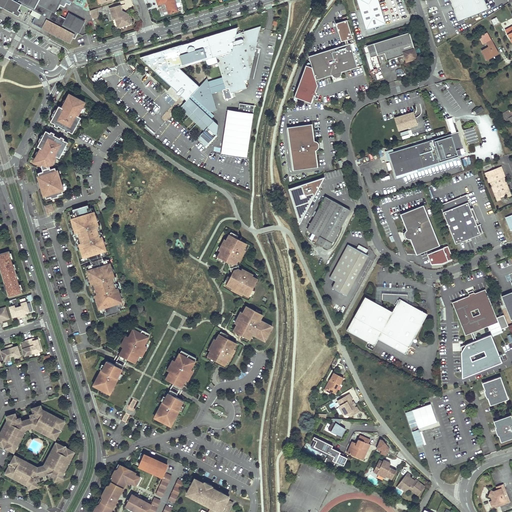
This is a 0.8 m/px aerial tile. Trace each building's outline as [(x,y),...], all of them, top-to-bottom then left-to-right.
[(0,0),(0,6),(18,16),(21,12),(18,10),(19,9),(21,4),(29,8),(33,10),(40,14),(38,18),(36,18),(34,18),(32,23),(70,43),(73,37),(74,38),(77,33),(63,25),(66,19),(65,19),(56,13),(60,5),(64,7),(66,3),(69,5),(71,2),(72,2),(73,0),(0,0)] [(179,11),(175,0),(156,0),(158,4),(165,2),(166,2),(170,13),(179,11)] [(378,4),(376,0),(357,0),(366,28),(383,23),(378,4)] [(488,10),(484,0),(448,0),(457,22),(488,10)] [(29,8),(21,4),(19,9),(26,13),(29,8)] [(122,11),(120,5),(110,8),(113,19),(115,18),(116,24),(121,22),(122,26),(127,25),(126,21),(130,20),(128,14),(123,15),(122,11)] [(99,16),(97,9),(90,11),(92,18),(99,16)] [(30,15),(36,18),(38,18),(40,14),(33,10),(30,15)] [(69,12),(65,19),(66,19),(63,25),(77,33),(79,33),(85,21),(69,12)] [(497,17),(494,12),(487,16),(492,26),(494,25),(491,20),(497,17)] [(491,20),(494,25),(499,22),(497,17),(491,20)] [(347,19),(336,23),(341,41),(353,37),(347,19)] [(261,26),(243,31),(236,33),(236,28),(195,41),(196,44),(193,45),(192,46),(191,46),(190,46),(189,46),(188,47),(187,47),(184,47),(184,45),(142,58),(172,85),(175,82),(181,88),(178,91),(177,92),(177,93),(177,94),(178,95),(179,95),(180,95),(180,94),(185,89),(192,94),(210,112),(216,110),(211,93),(207,82),(206,78),(199,86),(194,91),(187,85),(192,80),(179,68),(176,65),(181,64),(181,65),(189,62),(188,60),(199,56),(200,59),(211,55),(211,52),(214,51),(216,56),(217,59),(217,60),(222,77),(226,88),(229,88),(230,93),(247,88),(244,80),(249,79),(261,26)] [(418,58),(410,32),(367,46),(370,58),(379,55),(385,53),(385,55),(387,61),(404,55),(407,62),(418,58)] [(481,52),(486,60),(499,53),(497,49),(497,50),(487,33),(482,36),(481,34),(478,35),(483,44),(486,43),(489,47),(481,52)] [(351,44),(309,56),(316,80),(332,75),(333,76),(335,78),(341,76),(342,74),(341,72),(358,67),(351,44)] [(181,64),(176,65),(179,68),(190,64),(190,63),(199,60),(200,61),(216,56),(214,51),(211,52),(211,55),(200,59),(199,56),(188,60),(189,62),(181,65),(181,64)] [(226,88),(222,77),(207,82),(211,93),(226,88)] [(192,80),(187,85),(194,91),(199,86),(192,80)] [(175,82),(172,85),(178,91),(181,88),(175,82)] [(192,94),(185,89),(180,94),(186,100),(189,97),(192,94)] [(192,94),(189,97),(211,118),(214,115),(210,112),(192,94)] [(55,125),(59,127),(59,126),(61,123),(67,127),(65,129),(65,131),(68,132),(69,131),(73,133),(81,117),(77,115),(79,111),(80,112),(85,102),(74,96),(74,98),(69,95),(65,104),(66,104),(64,108),(60,106),(52,122),(56,124),(55,125)] [(211,118),(189,97),(186,100),(180,107),(204,130),(213,120),(211,118)] [(254,109),(229,106),(223,149),(248,152),(254,109)] [(484,111),(481,107),(474,111),(477,115),(484,111)] [(509,118),(511,115),(511,111),(510,112),(509,110),(502,114),(508,123),(511,121),(509,118)] [(417,124),(413,112),(394,117),(398,130),(417,124)] [(312,124),(288,127),(293,171),(318,167),(316,150),(317,150),(319,148),(318,142),(316,141),(314,141),(312,124)] [(479,141),(475,126),(464,130),(468,145),(479,141)] [(44,188),(47,198),(52,196),(52,198),(59,195),(59,194),(64,192),(61,183),(62,183),(60,176),(59,176),(56,168),(51,169),(51,165),(53,165),(55,160),(54,159),(56,155),(61,158),(69,142),(65,140),(65,138),(61,136),(61,138),(60,140),(54,137),(55,135),(56,133),(52,131),(51,133),(47,130),(39,146),(43,148),(41,153),(40,152),(36,160),(40,162),(39,164),(42,166),(44,171),(40,173),(42,181),(43,182),(44,182),(46,187),(44,188)] [(459,132),(451,134),(457,150),(460,149),(463,148),(459,132)] [(457,150),(451,134),(389,153),(396,175),(462,154),(460,149),(457,150)] [(462,158),(464,165),(471,164),(469,157),(462,158)] [(501,166),(485,173),(489,183),(490,182),(497,201),(501,199),(500,196),(506,194),(507,197),(511,195),(504,177),(505,176),(501,166)] [(289,189),(300,224),(324,177),(289,189)] [(468,193),(440,204),(456,243),(475,235),(483,232),(480,223),(477,225),(468,202),(471,200),(468,193)] [(350,209),(326,196),(308,230),(320,237),(332,243),(350,209)] [(52,204),(46,205),(48,212),(54,210),(52,204)] [(105,259),(104,255),(106,255),(106,254),(107,254),(105,246),(103,241),(103,240),(100,241),(99,238),(102,237),(102,236),(101,232),(100,229),(98,224),(95,225),(94,222),(97,221),(97,220),(95,215),(93,207),(91,208),(91,207),(89,208),(88,204),(73,209),(74,212),(72,213),(73,214),(71,214),(73,222),(75,227),(78,226),(79,230),(76,231),(78,236),(78,239),(80,243),(80,244),(84,243),(85,246),(81,247),(81,248),(83,253),(85,260),(87,260),(87,261),(89,260),(90,264),(88,264),(89,265),(87,265),(89,273),(91,278),(91,279),(94,278),(96,281),(92,282),(92,283),(94,287),(94,290),(96,295),(100,294),(101,297),(97,299),(99,304),(101,312),(103,311),(103,312),(105,311),(106,315),(121,310),(120,307),(122,306),(122,305),(123,305),(121,297),(119,292),(116,293),(115,289),(118,288),(116,283),(116,281),(114,276),(114,275),(111,276),(110,273),(113,272),(113,271),(111,267),(109,259),(107,259),(107,258),(105,259)] [(440,245),(424,205),(401,214),(407,230),(406,231),(405,233),(405,235),(405,236),(406,237),(407,238),(409,239),(411,239),(417,254),(440,245)] [(227,276),(223,283),(232,288),(236,290),(238,291),(243,294),(251,298),(255,291),(252,289),(257,279),(252,276),(247,274),(245,273),(241,271),(240,270),(239,269),(238,268),(238,267),(237,266),(237,265),(237,264),(237,263),(237,262),(238,261),(238,260),(240,256),(241,254),(244,249),(247,244),(237,239),(238,236),(231,232),(227,240),(225,244),(224,246),(221,251),(217,259),(224,263),(226,260),(228,262),(231,275),(230,278),(227,276)] [(320,237),(317,242),(329,248),(332,243),(320,237)] [(360,251),(348,244),(330,278),(336,281),(332,288),(346,296),(368,255),(360,251)] [(431,265),(452,260),(449,247),(428,252),(431,265)] [(9,296),(22,292),(20,287),(19,287),(16,277),(17,277),(14,267),(13,267),(10,256),(11,256),(9,251),(0,254),(0,265),(1,268),(5,283),(7,289),(9,296)] [(376,287),(376,302),(382,306),(382,300),(382,293),(408,294),(407,303),(413,306),(414,289),(376,287)] [(498,322),(485,289),(475,293),(474,292),(469,294),(469,296),(452,302),(465,335),(471,333),(474,341),(466,344),(461,352),(462,378),(502,362),(491,334),(476,340),(473,332),(498,322)] [(511,291),(511,292),(501,296),(511,320),(511,319),(511,291)] [(365,297),(347,330),(375,346),(378,339),(405,354),(427,314),(413,306),(407,303),(408,294),(382,293),(382,300),(387,301),(396,306),(393,312),(382,306),(376,302),(365,297)] [(21,303),(22,306),(19,307),(22,317),(26,316),(25,313),(29,312),(26,302),(21,303)] [(18,319),(22,317),(19,307),(15,308),(15,305),(10,307),(13,317),(17,316),(18,319)] [(252,309),(247,306),(241,317),(239,320),(238,322),(237,325),(234,331),(243,336),(247,338),(250,339),(252,334),(263,340),(265,335),(268,329),(270,325),(256,317),(258,312),(256,311),(252,309)] [(10,319),(6,307),(0,309),(0,324),(1,324),(0,322),(3,321),(10,319)] [(150,334),(135,326),(129,337),(128,336),(123,347),(124,347),(120,354),(114,351),(112,354),(116,356),(118,357),(115,362),(113,361),(110,359),(108,361),(107,361),(105,365),(104,364),(102,369),(98,376),(98,377),(95,383),(99,386),(99,387),(105,390),(106,389),(110,391),(114,385),(118,378),(121,373),(120,373),(127,359),(135,363),(139,355),(139,356),(145,345),(144,344),(150,334)] [(231,336),(221,331),(216,341),(214,345),(213,347),(211,351),(207,358),(223,367),(228,359),(230,355),(231,353),(233,349),(236,343),(229,340),(231,336)] [(33,340),(33,339),(29,340),(33,354),(41,351),(38,339),(35,340),(33,340)] [(25,356),(33,354),(29,340),(25,341),(26,343),(24,344),(22,344),(25,356)] [(13,348),(12,345),(9,346),(12,356),(16,355),(16,358),(21,357),(18,346),(13,348)] [(9,357),(12,356),(9,346),(5,347),(6,350),(1,352),(4,362),(9,360),(9,357)] [(191,370),(191,369),(196,359),(181,351),(176,361),(175,361),(169,371),(170,372),(166,379),(173,383),(166,397),(165,397),(163,401),(159,409),(160,409),(156,416),(161,418),(160,419),(163,421),(166,423),(167,422),(171,424),(175,417),(176,418),(180,410),(182,406),(181,405),(184,401),(182,400),(183,398),(180,396),(178,395),(180,390),(182,391),(186,393),(188,390),(181,387),(185,380),(186,380),(191,370)] [(344,375),(334,371),(331,379),(332,379),(329,388),(333,390),(338,392),(344,375)] [(509,398),(500,376),(482,383),(485,390),(484,390),(484,393),(486,392),(487,396),(486,396),(487,398),(488,398),(490,405),(509,398)] [(341,406),(345,412),(348,413),(349,415),(352,415),(359,410),(357,406),(356,407),(354,405),(353,402),(351,400),(352,399),(349,394),(338,401),(341,406)] [(132,410),(137,401),(133,399),(129,408),(132,410)] [(431,403),(412,410),(418,428),(437,421),(431,403)] [(30,418),(22,421),(20,417),(17,418),(15,413),(8,415),(10,419),(7,420),(5,424),(6,425),(3,433),(1,433),(0,434),(0,444),(5,447),(6,445),(7,445),(6,448),(13,451),(14,447),(16,447),(18,442),(18,441),(21,434),(23,433),(25,428),(27,429),(31,428),(32,426),(37,429),(39,428),(46,432),(46,434),(50,436),(52,435),(56,437),(59,430),(57,429),(58,428),(60,429),(64,422),(59,420),(59,418),(55,416),(53,416),(46,413),(45,411),(41,409),(39,410),(38,406),(31,408),(33,413),(29,414),(30,418)] [(511,437),(511,417),(511,415),(494,421),(496,426),(495,426),(496,428),(497,428),(499,432),(497,433),(499,436),(502,441),(511,438),(511,437)] [(340,438),(345,429),(338,426),(342,419),(332,419),(332,422),(328,430),(332,432),(332,431),(337,434),(336,436),(340,438)] [(352,441),(347,452),(363,460),(365,455),(363,455),(366,448),(368,449),(370,444),(368,443),(370,439),(360,435),(356,443),(352,441)] [(316,441),(314,447),(328,454),(326,458),(335,462),(343,466),(347,458),(339,454),(340,452),(331,448),(332,446),(314,437),(313,439),(316,441)] [(380,438),(375,452),(386,456),(390,450),(380,438)] [(37,468),(32,465),(31,466),(24,462),(23,460),(19,458),(17,458),(14,457),(10,463),(12,464),(12,466),(10,464),(5,472),(10,474),(11,476),(14,478),(16,477),(23,481),(24,483),(28,485),(30,484),(31,488),(38,486),(36,481),(40,480),(39,476),(43,475),(48,473),(49,477),(53,476),(55,481),(61,479),(60,475),(62,474),(64,470),(64,469),(67,461),(69,461),(71,457),(71,455),(73,451),(65,447),(64,449),(63,449),(64,446),(58,443),(56,447),(54,447),(52,451),(53,453),(49,460),(47,461),(45,465),(43,465),(41,466),(38,467),(37,468)] [(167,464),(144,454),(144,456),(167,466),(167,464)] [(167,466),(144,456),(140,464),(140,465),(144,467),(143,468),(147,470),(148,468),(151,470),(151,471),(154,473),(155,472),(159,473),(158,475),(162,476),(163,474),(167,466)] [(335,462),(326,458),(324,462),(333,466),(335,462)] [(386,476),(392,479),(396,471),(389,467),(391,463),(384,460),(382,462),(379,460),(373,472),(379,475),(384,477),(385,478),(386,476)] [(106,511),(110,511),(126,482),(120,478),(121,475),(128,479),(131,481),(131,482),(136,485),(140,477),(135,474),(136,473),(126,467),(125,469),(119,466),(118,469),(115,470),(112,476),(113,478),(110,485),(107,486),(106,489),(107,490),(105,493),(104,492),(102,495),(103,498),(100,504),(97,505),(94,511),(102,511),(103,510),(106,511)] [(424,486),(417,481),(416,482),(414,481),(414,480),(409,477),(411,475),(407,472),(397,486),(400,489),(401,488),(402,486),(407,489),(408,488),(410,486),(412,487),(410,489),(418,495),(424,486)] [(162,497),(171,476),(165,473),(156,494),(162,497)] [(175,502),(184,481),(178,479),(169,499),(175,502)] [(227,511),(232,503),(223,498),(224,496),(221,495),(222,493),(211,487),(210,486),(209,487),(205,485),(205,484),(204,483),(203,482),(202,482),(201,483),(194,479),(188,492),(193,494),(191,496),(212,507),(209,511),(206,511),(202,509),(200,511),(227,511)] [(510,502),(504,487),(497,490),(494,491),(491,490),(488,496),(491,497),(493,501),(489,502),(492,509),(510,502)] [(234,499),(222,493),(221,495),(224,496),(223,498),(232,503),(234,499)] [(150,501),(147,499),(147,500),(145,501),(140,499),(140,496),(137,494),(137,495),(135,496),(132,494),(126,506),(136,511),(155,511),(161,500),(155,497),(152,504),(150,504),(150,502),(150,501)]
